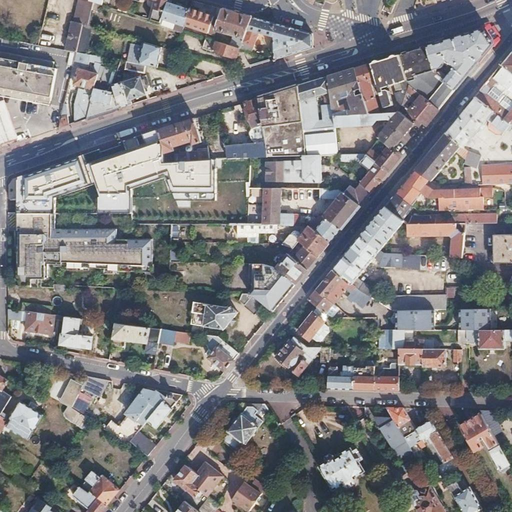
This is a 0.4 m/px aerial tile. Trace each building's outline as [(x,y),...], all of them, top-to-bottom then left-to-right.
[(47,0),(45,13),(49,15),(52,5),(53,5),(54,0),(47,0)] [(68,39),(65,50),(76,52),(83,25),(88,26),(94,3),(89,1),(89,0),(79,0),(74,23),(72,22),(68,39)] [(131,0),(139,2),(140,0),(155,0),(149,19),(161,23),(168,2),(168,0),(131,0)] [(161,23),(160,26),(181,33),(182,31),(184,26),(189,9),(168,2),(161,23)] [(189,9),(184,26),(214,36),(216,31),(220,19),(189,9)] [(220,19),(216,31),(233,36),(230,46),(239,49),(240,49),(243,43),(253,18),(223,10),(220,19)] [(253,18),(243,43),(251,46),(254,47),(259,34),(274,38),(274,44),(271,44),(271,54),(275,54),(275,60),(313,48),(313,34),(253,18)] [(83,25),(76,52),(85,54),(92,27),(88,26),(83,25)] [(492,27),(484,30),(493,44),(499,37),(492,27)] [(484,30),(428,47),(435,71),(441,69),(447,62),(453,67),(454,70),(447,78),(441,73),(437,74),(456,90),(493,44),(484,30)] [(62,38),(59,49),(65,50),(68,39),(62,38)] [(205,39),(204,44),(210,46),(209,49),(214,50),(213,52),(235,59),(239,49),(230,46),(213,41),(205,39)] [(144,47),(140,63),(145,65),(157,67),(161,47),(145,43),(144,47)] [(243,43),(240,49),(249,52),(251,46),(243,43)] [(136,46),(133,62),(140,63),(144,47),(136,46)] [(428,47),(400,56),(409,84),(409,85),(440,110),(456,90),(437,74),(436,73),(435,71),(428,47)] [(0,87),(9,89),(26,93),(26,97),(51,101),(57,69),(53,69),(54,62),(0,52),(0,87)] [(76,52),(69,82),(80,85),(75,104),(74,122),(86,118),(94,87),(103,56),(85,54),(76,52)] [(511,52),(501,65),(511,75),(511,52)] [(184,54),(182,61),(196,65),(198,58),(184,54)] [(400,56),(372,64),(378,82),(386,104),(389,113),(395,112),(393,106),(394,105),(391,91),(390,92),(388,87),(395,85),(397,91),(395,91),(398,104),(402,107),(407,91),(409,85),(409,84),(400,56)] [(126,61),(125,68),(143,72),(145,65),(140,63),(133,62),(126,61)] [(372,64),(355,69),(370,114),(381,113),(371,84),(378,82),(372,64)] [(481,90),(475,98),(508,125),(511,125),(511,75),(501,65),(485,85),(491,89),(493,87),(511,103),(511,110),(509,114),(503,109),(504,109),(481,90)] [(355,69),(329,77),(333,115),(370,114),(355,69)] [(140,76),(121,83),(126,100),(130,99),(145,94),(143,88),(149,87),(145,75),(140,76)] [(322,156),(338,155),(335,127),(333,115),(329,77),(299,86),(308,156),(322,156)] [(121,83),(112,85),(114,91),(119,108),(132,104),(130,99),(126,100),(121,83)] [(409,85),(407,91),(416,97),(418,97),(420,98),(414,105),(412,103),(410,106),(412,108),(409,111),(409,113),(426,127),(440,110),(409,85)] [(299,86),(260,98),(262,124),(265,145),(267,158),(304,157),(308,156),(299,86)] [(94,87),(86,118),(119,108),(114,91),(111,92),(94,87)] [(260,98),(244,103),(252,127),(262,124),(260,98)] [(475,98),(445,133),(462,149),(466,145),(468,147),(470,144),(470,140),(478,130),(480,132),(484,128),(481,126),(485,121),(488,123),(487,129),(495,134),(499,133),(501,132),(502,133),(505,130),(508,125),(475,98)] [(10,101),(0,104),(0,138),(3,146),(24,139),(10,101)] [(64,103),(59,128),(69,124),(66,104),(64,103)] [(370,114),(333,115),(335,127),(373,126),(378,120),(391,119),(393,121),(407,132),(415,124),(400,112),(395,112),(389,113),(383,113),(381,113),(370,114)] [(194,118),(159,129),(162,140),(163,147),(164,154),(174,151),(173,147),(191,141),(192,145),(202,142),(194,118)] [(393,121),(387,128),(401,140),(407,132),(393,121)] [(511,166),(481,168),(482,186),(511,184),(511,125),(508,125),(505,130),(507,132),(510,129),(511,128),(511,166)] [(372,150),(367,155),(389,172),(401,157),(393,150),(401,140),(387,128),(378,138),(386,145),(390,148),(384,154),(381,157),(372,150)] [(445,133),(415,170),(428,181),(430,183),(454,154),(463,162),(466,156),(466,154),(462,149),(445,133)] [(248,137),(228,138),(229,146),(248,144),(248,137)] [(216,200),(214,159),(207,160),(176,162),(164,162),(164,158),(164,154),(163,147),(162,140),(88,164),(83,155),(17,178),(15,287),(30,288),(31,279),(46,279),(50,267),(153,272),(154,240),(117,239),(117,230),(53,230),(56,198),(94,185),(98,195),(97,212),(131,213),(134,189),(168,178),(176,200),(216,200)] [(265,145),(225,147),(227,160),(267,158),(265,145)] [(386,145),(381,151),(384,154),(390,148),(386,145)] [(188,153),(175,154),(175,157),(176,162),(207,160),(206,153),(194,154),(193,148),(192,147),(190,146),(188,147),(187,149),(188,153)] [(367,155),(340,155),(340,160),(357,160),(371,171),(361,184),(372,193),(389,172),(367,155)] [(304,161),(267,163),(267,183),(322,182),(322,156),(308,156),(304,157),(304,161)] [(463,162),(462,166),(464,167),(470,169),(477,171),(480,160),(466,156),(463,162)] [(415,170),(413,173),(426,183),(428,181),(415,170)] [(413,173),(395,194),(411,207),(417,199),(426,206),(448,205),(457,204),(457,199),(493,198),(492,190),(492,189),(431,192),(423,186),(426,183),(413,173)] [(351,187),(345,193),(361,206),(372,193),(361,184),(356,191),(351,187)] [(230,214),(230,225),(238,225),(277,225),(293,225),(293,214),(280,214),(281,188),(231,188),(231,200),(263,200),(263,214),(230,214)] [(321,188),(296,188),(296,191),(299,191),(299,194),(304,194),(305,200),(321,200),(321,198),(321,188)] [(321,188),(321,198),(337,199),(343,192),(339,188),(321,188)] [(337,199),(324,216),(326,218),(326,219),(328,219),(342,229),(361,206),(345,193),(343,192),(337,199)] [(395,194),(385,207),(403,223),(407,226),(430,226),(431,217),(411,218),(407,214),(412,208),(411,207),(395,194)] [(385,207),(361,237),(379,252),(403,223),(385,207)] [(496,215),(437,217),(437,225),(457,225),(460,225),(466,225),(496,224),(496,215)] [(326,219),(316,231),(330,243),(342,229),(328,219),(326,219)] [(277,225),(238,225),(238,237),(248,237),(248,234),(277,234),(277,225)] [(430,226),(407,226),(407,238),(450,237),(452,239),(450,258),(462,258),(465,232),(461,232),(458,229),(457,229),(457,225),(437,225),(430,226)] [(289,235),(281,245),(292,248),(299,241),(305,246),(318,257),(330,243),(316,231),(310,227),(303,235),(299,232),(297,231),(295,232),(292,235),(289,235)] [(511,234),(493,235),(494,264),(511,263),(511,234)] [(361,237),(335,269),(354,284),(376,257),(380,261),(380,265),(413,265),(413,257),(406,256),(391,256),(384,256),(379,252),(361,237)] [(291,250),(288,254),(308,270),(318,257),(305,246),(297,256),(291,250)] [(170,252),(170,262),(178,262),(178,252),(170,252)] [(288,254),(276,268),(296,284),(308,270),(288,254)] [(423,270),(439,270),(439,259),(422,259),(423,270)] [(245,263),(245,268),(260,268),(289,293),(296,284),(276,268),(274,266),(261,263),(245,263)] [(335,269),(317,290),(334,304),(348,287),(352,289),(350,292),(352,293),(357,286),(354,284),(335,269)] [(365,282),(361,289),(364,291),(371,296),(375,289),(365,282)] [(359,288),(353,297),(358,300),(364,291),(361,289),(359,288)] [(317,290),(309,300),(319,308),(326,313),(332,305),(337,309),(339,307),(334,304),(317,290)] [(364,291),(358,300),(373,310),(375,308),(389,318),(394,311),(391,309),(371,296),(364,291)] [(245,295),(240,300),(244,304),(244,306),(255,315),(264,304),(261,301),(253,295),(245,295)] [(266,295),(261,301),(264,304),(273,312),(278,306),(266,295)] [(391,297),(391,309),(394,311),(396,310),(433,310),(447,309),(447,296),(391,297)] [(22,311),(28,312),(50,315),(51,306),(23,303),(22,311)] [(208,305),(205,326),(222,328),(225,329),(239,312),(233,307),(208,305)] [(313,312),(299,331),(310,340),(312,337),(316,341),(322,341),(330,330),(329,326),(325,322),(330,316),(326,313),(319,308),(315,313),(313,312)] [(22,311),(7,309),(8,319),(27,322),(28,312),(22,311)] [(459,309),(459,330),(467,330),(477,330),(481,330),(496,330),(496,309),(459,309)] [(433,310),(396,310),(396,330),(406,330),(415,330),(433,330),(433,310)] [(27,322),(26,331),(52,334),(54,320),(59,321),(60,316),(50,315),(28,312),(27,322)] [(60,316),(59,321),(64,322),(62,344),(91,348),(93,336),(78,334),(80,318),(60,316)] [(116,323),(113,337),(159,343),(162,329),(116,323)] [(162,329),(159,343),(174,345),(174,341),(189,343),(191,333),(162,329)] [(381,335),(381,348),(395,349),(396,330),(387,330),(387,335),(381,335)] [(396,330),(395,349),(401,349),(425,349),(434,349),(434,339),(415,339),(406,339),(406,330),(396,330)] [(415,330),(406,330),(406,339),(415,339),(415,330)] [(467,330),(459,330),(459,343),(470,343),(470,341),(470,340),(467,340),(467,330)] [(467,330),(467,340),(470,340),(470,341),(481,342),(481,330),(477,330),(467,330)] [(481,342),(481,349),(506,349),(507,339),(511,339),(511,330),(496,330),(481,330),(481,342)] [(206,335),(206,340),(209,349),(213,353),(209,357),(224,371),(239,354),(218,336),(206,335)] [(292,342),(278,358),(299,375),(323,348),(309,348),(296,338),(293,342),(292,342)] [(331,348),(331,356),(334,356),(335,353),(337,351),(340,351),(341,348),(331,348)] [(401,358),(401,364),(424,364),(425,349),(401,349),(401,358)] [(424,364),(424,366),(447,366),(447,349),(434,349),(425,349),(424,364)] [(454,349),(454,361),(463,361),(463,349),(454,349)] [(377,366),(376,389),(400,390),(401,364),(401,358),(394,358),(392,359),(391,363),(385,363),(385,366),(377,366)] [(356,368),(355,389),(376,389),(377,366),(356,365),(356,368)] [(330,367),(328,388),(355,389),(356,368),(346,367),(346,375),(343,375),(342,378),(339,378),(339,375),(336,375),(336,371),(335,371),(335,367),(330,367)] [(89,374),(84,391),(104,397),(109,380),(89,374)] [(0,390),(2,391),(9,381),(0,375),(0,390)] [(71,380),(66,390),(78,396),(83,386),(71,380)] [(148,389),(128,414),(138,421),(141,416),(148,421),(171,393),(148,389)] [(0,390),(0,413),(11,397),(2,391),(0,390)] [(66,390),(60,403),(72,408),(78,396),(66,390)] [(148,421),(147,422),(156,429),(173,409),(172,408),(182,395),(171,393),(148,421)] [(11,418),(6,425),(12,429),(17,423),(22,426),(17,432),(27,439),(42,416),(20,401),(9,417),(11,418)] [(230,433),(225,438),(226,444),(235,451),(240,449),(245,444),(246,445),(270,413),(265,405),(248,404),(248,408),(247,408),(228,432),(230,433)] [(403,408),(387,408),(409,447),(417,442),(421,448),(426,446),(423,440),(428,437),(432,443),(435,440),(446,459),(443,461),(445,463),(451,459),(455,457),(432,419),(416,429),(403,408)] [(480,410),(451,410),(475,451),(484,446),(481,441),(483,440),(481,437),(483,436),(490,449),(491,448),(493,451),(491,452),(503,473),(511,468),(490,429),(480,410)] [(491,411),(480,410),(490,429),(499,424),(491,411)] [(129,422),(116,438),(126,445),(129,442),(139,430),(129,422)] [(138,433),(130,443),(147,457),(155,447),(138,433)] [(325,461),(317,466),(333,491),(342,485),(343,487),(349,489),(354,485),(356,480),(354,478),(364,471),(350,449),(339,456),(340,458),(335,461),(332,457),(329,455),(325,458),(325,461)] [(411,450),(404,454),(412,467),(418,463),(411,450)] [(445,463),(438,467),(440,471),(444,478),(451,473),(457,469),(451,459),(445,463)] [(200,475),(193,483),(199,488),(198,490),(201,492),(207,497),(223,477),(205,462),(197,473),(200,475)] [(186,465),(174,481),(196,497),(201,492),(198,490),(199,488),(193,483),(200,475),(197,473),(186,465)] [(437,465),(431,468),(435,474),(440,471),(438,467),(437,465)] [(92,473),(80,488),(89,494),(91,492),(108,505),(120,490),(102,476),(99,480),(92,473)] [(451,473),(444,478),(449,486),(456,482),(451,473)] [(456,482),(449,486),(463,511),(476,511),(482,509),(470,488),(463,492),(457,481),(456,482)] [(29,482),(24,489),(36,497),(41,490),(29,482)] [(253,483),(248,489),(260,497),(264,491),(253,483)] [(243,485),(232,500),(248,511),(249,511),(260,497),(248,489),(243,485)] [(423,499),(414,505),(418,511),(443,511),(429,487),(419,493),(423,499)] [(80,488),(73,498),(90,511),(88,511),(101,511),(108,505),(91,492),(89,494),(80,488)] [(37,498),(27,511),(50,511),(53,508),(37,498)] [(210,499),(199,511),(216,511),(220,507),(210,499)] [(198,511),(185,502),(177,511),(198,511)]
